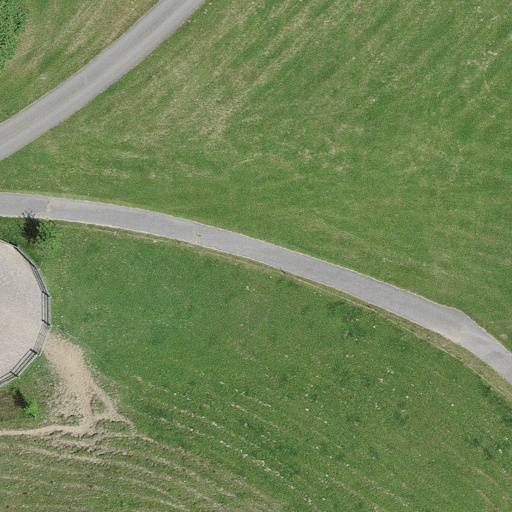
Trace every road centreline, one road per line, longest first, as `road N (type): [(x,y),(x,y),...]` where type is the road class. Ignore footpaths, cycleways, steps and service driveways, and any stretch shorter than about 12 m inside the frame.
road 1 (track): [(511,397),(301,248),(0,200)]
road 2 (unclassified): [(0,143),(82,89),(181,0)]
